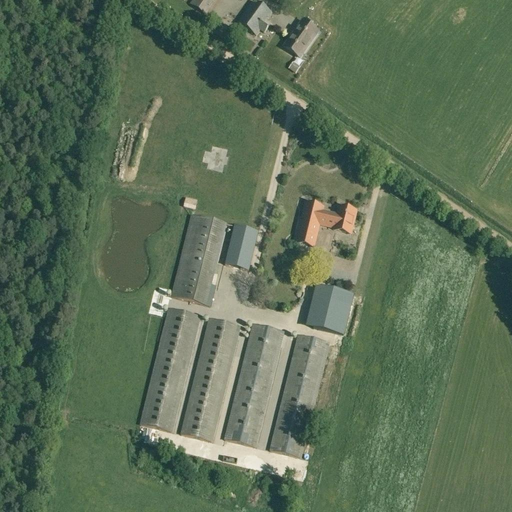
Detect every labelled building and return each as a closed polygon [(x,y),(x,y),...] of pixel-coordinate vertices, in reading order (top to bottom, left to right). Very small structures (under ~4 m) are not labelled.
[(193,0),(190,5),(203,15),(213,0),(193,0)] [(253,1),(237,23),(256,37),(260,32),(264,34),(271,24),(267,21),(272,14),(253,1)] [(300,59),(318,33),(302,21),(283,47),(300,59)] [(228,151),(212,147),(211,152),(205,151),(202,162),(208,164),(207,169),(222,173),(224,165),(227,166),(229,158),(226,157),(228,151)] [(197,201),(186,198),(183,209),(195,211),(197,201)] [(296,245),(313,249),(319,225),(334,229),(334,231),(348,234),(351,225),(352,225),(356,212),(339,209),(337,216),(322,213),(323,209),(306,205),(296,245)] [(205,308),(210,309),(216,288),(211,286),(226,225),(190,216),(170,299),(205,308)] [(249,272),(259,233),(233,227),(223,266),(249,272)] [(310,329),(339,336),(348,297),(319,290),(310,329)] [(172,434),(201,318),(167,310),(139,426),(172,434)] [(212,443),(240,328),(208,320),(180,436),(212,443)] [(256,449),(284,333),(251,325),(224,441),(256,449)] [(301,460),(330,344),(297,337),(269,453),(301,460)]
